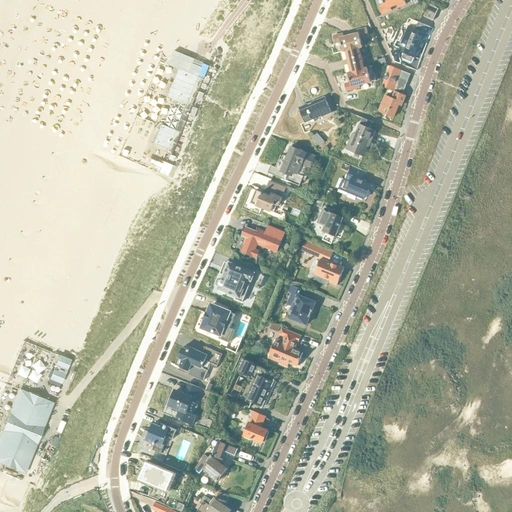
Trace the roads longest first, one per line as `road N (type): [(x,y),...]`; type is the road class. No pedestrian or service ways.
road 1 (tertiary): [(318,0),(119,438),(113,471),(122,511)]
road 2 (tertiary): [(258,511),(385,223),(428,77),(466,0)]
